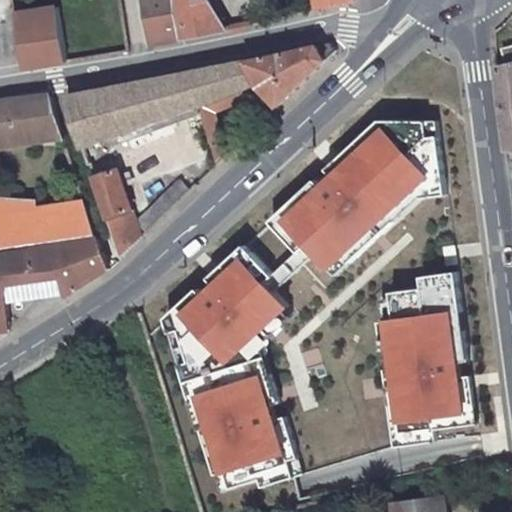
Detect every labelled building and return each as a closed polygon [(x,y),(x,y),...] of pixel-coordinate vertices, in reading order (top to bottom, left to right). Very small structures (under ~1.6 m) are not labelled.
[(177,0),(144,0),(153,44),(183,39),(177,0)] [(180,0),(186,39),(231,29),(210,0),(180,0)] [(316,0),(318,12),(354,3),(353,0),(316,0)] [(18,14),(27,69),(68,63),(59,7),(18,14)] [(243,63),(191,76),(199,106),(256,82),(279,106),(330,59),(321,45),(243,63)] [(511,47),(505,49),(509,66),(498,68),(504,111),(508,141),(508,146),(511,147),(511,47)] [(68,100),(84,150),(199,106),(191,76),(68,100)] [(256,82),(199,106),(220,165),(232,154),(220,113),(254,98),(270,116),(279,106),(256,82)] [(0,141),(23,138),(64,130),(53,96),(6,101),(0,102),(0,232),(0,233),(3,252),(100,237),(86,200),(39,208),(0,198),(0,141)] [(449,194),(439,120),(383,120),(328,171),(336,178),(326,187),(318,180),(273,221),(303,252),(310,260),(320,252),(340,274),(423,197),(449,194)] [(96,176),(115,235),(123,259),(145,238),(121,167),(96,176)] [(0,233),(0,232),(0,338),(12,331),(7,285),(64,277),(67,296),(111,268),(100,237),(3,252),(0,233)] [(276,276),(248,244),(212,278),(219,285),(208,295),(201,288),(169,317),(224,491),(263,479),(265,486),(306,475),(288,416),(279,419),(274,405),(283,402),(265,343),(294,316),(288,309),(291,306),(277,291),(310,260),(303,252),(276,276)] [(458,263),(456,244),(445,245),(447,264),(458,263)] [(471,359),(459,270),(425,275),(427,288),(394,292),(396,298),(384,299),(387,321),(382,322),(399,447),(440,440),(438,429),(480,422),(474,374),(463,375),(461,361),(471,359)] [(140,310),(120,322),(127,334),(133,335),(144,327),(140,310)] [(447,511),(445,497),(396,504),(397,511),(447,511)]
